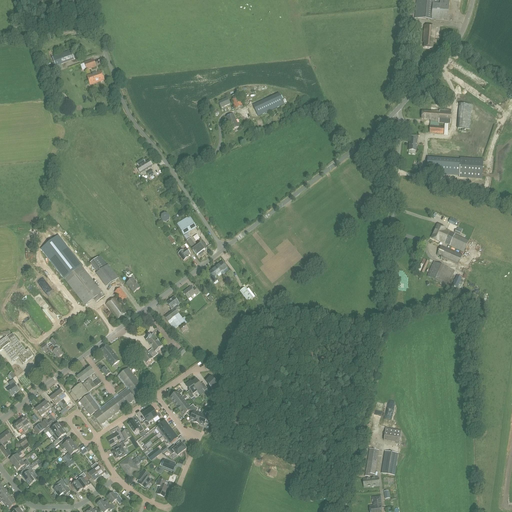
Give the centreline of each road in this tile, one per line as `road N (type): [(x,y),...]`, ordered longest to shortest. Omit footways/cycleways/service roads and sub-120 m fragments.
road 1 (unclassified): [(338,511),(385,323),(396,111)]
road 2 (unclassified): [(223,249),(130,117),(85,0)]
road 3 (tertiary): [(223,249),(396,111)]
road 4 (residential): [(156,395),(195,442),(168,508),(116,475)]
road 5 (tertiary): [(86,353),(223,249)]
road 6 (track): [(348,154),(511,206)]
road 7 (residential): [(116,475),(78,505),(40,507),(0,466)]
road 8 (tertiary): [(396,111),(456,43),(472,0)]
